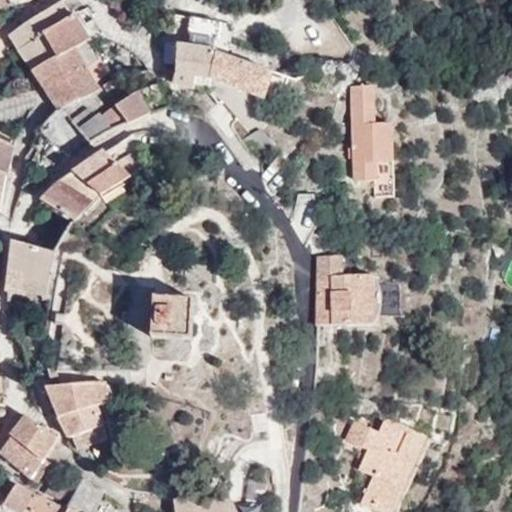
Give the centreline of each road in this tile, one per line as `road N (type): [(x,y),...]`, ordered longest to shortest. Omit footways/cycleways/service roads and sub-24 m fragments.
road 1 (residential): [(289,511),(303,396),(300,249),(284,217),(205,137)]
road 2 (unknown): [(289,0),(287,23),(264,29),(172,5)]
